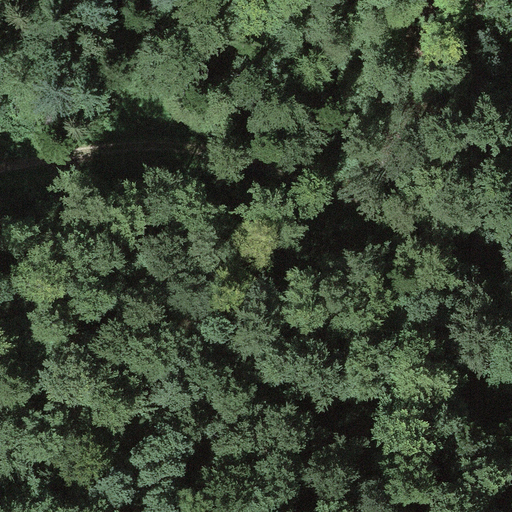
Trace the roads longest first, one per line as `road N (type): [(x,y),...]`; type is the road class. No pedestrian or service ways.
road 1 (track): [(511,211),(428,221),(348,202),(230,154),(169,143),(0,163)]
road 2 (track): [(511,379),(207,468),(0,490)]
